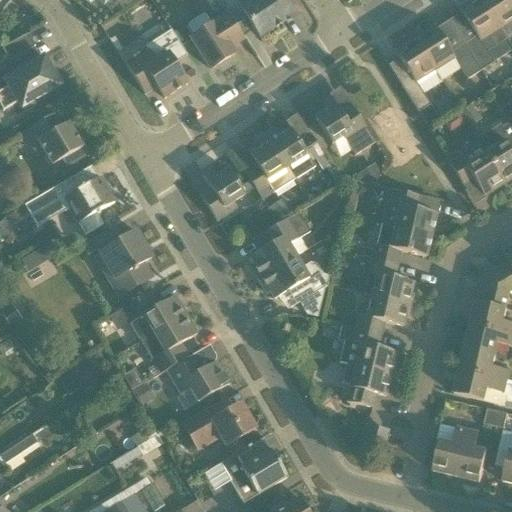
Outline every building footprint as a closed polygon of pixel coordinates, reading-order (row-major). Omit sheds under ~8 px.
[(0,0),(0,9),(5,4),(5,5),(9,0),(0,0)] [(234,0),(239,8),(259,39),(284,23),(278,15),(289,8),(284,0),(234,0)] [(499,31),(479,0),(477,0),(459,12),(475,37),(463,45),(463,44),(462,44),(480,72),(493,64),(486,53),(505,41),(499,31)] [(511,7),(507,0),(479,0),(499,31),(511,22),(511,7)] [(236,12),(229,16),(241,37),(248,33),(236,12)] [(229,16),(228,15),(211,26),(206,17),(202,16),(188,25),(188,28),(194,37),(190,39),(210,71),(234,55),(230,48),(243,40),(241,37),(229,16)] [(450,53),(436,30),(434,28),(414,40),(435,72),(454,59),(467,80),(480,72),(462,44),(462,45),(462,46),(450,53)] [(9,62),(11,61),(34,48),(27,35),(2,49),(9,62)] [(140,40),(118,54),(117,55),(144,96),(156,88),(164,100),(187,85),(167,55),(155,63),(140,40)] [(442,83),(435,72),(414,40),(394,53),(411,80),(400,87),(418,114),(430,106),(423,95),(442,83)] [(11,61),(9,62),(0,71),(0,109),(2,113),(29,97),(33,103),(58,87),(55,82),(59,80),(49,63),(46,65),(42,60),(18,74),(11,61)] [(354,157),(375,144),(350,105),(339,112),(330,99),(321,105),(326,113),(314,120),(331,146),(342,138),(354,157)] [(471,106),(459,114),(466,125),(478,117),(471,106)] [(54,115),(30,129),(52,167),(61,161),(65,169),(86,156),(67,124),(61,128),(54,115)] [(508,125),(477,144),(504,185),(511,179),(511,131),(509,127),(508,125)] [(274,130),(265,136),(293,180),(314,167),(311,162),(322,155),(309,135),(297,142),(290,131),(278,138),(274,130)] [(266,183),(273,194),(293,180),(265,136),(256,141),(261,149),(249,157),(257,168),(245,176),(250,183),(254,190),(266,183)] [(483,198),(504,185),(477,144),(476,143),(459,153),(462,157),(448,165),(463,188),(473,181),(483,198)] [(322,155),(314,160),(321,172),(325,169),(329,166),(322,155)] [(374,164),(358,175),(363,183),(376,186),(379,172),(374,164)] [(244,197),(239,190),(227,171),(216,178),(211,170),(201,176),(210,190),(199,197),(216,223),(236,210),(232,204),(244,197)] [(69,210),(77,225),(84,237),(102,226),(98,219),(100,212),(114,204),(100,179),(80,191),(72,179),(32,202),(40,216),(59,205),(64,213),(69,210)] [(386,203),(380,226),(430,237),(435,216),(415,211),(418,198),(393,192),(390,204),(386,203)] [(282,200),(266,210),(273,221),(289,211),(282,200)] [(260,237),(267,248),(249,259),(253,266),(250,268),(257,280),(295,258),(288,246),(309,234),(298,215),(260,237)] [(4,221),(0,223),(0,241),(12,234),(4,221)] [(380,226),(376,247),(374,247),(373,252),(371,260),(371,261),(397,266),(400,253),(425,259),(430,237),(380,226)] [(98,255),(93,258),(101,270),(102,273),(111,268),(126,294),(151,279),(143,264),(151,259),(141,241),(136,233),(123,240),(98,255)] [(90,242),(81,248),(85,255),(86,257),(96,252),(90,242)] [(81,248),(74,252),(78,259),(85,255),(81,248)] [(364,249),(362,258),(371,260),(373,252),(364,249)] [(295,288),(304,302),(324,289),(326,288),(329,278),(322,276),(316,266),(310,265),(301,269),(295,258),(257,280),(266,295),(269,294),(274,301),(277,299),(295,288)] [(362,296),(371,297),(409,306),(411,299),(409,299),(413,284),(393,279),(397,266),(371,261),(362,296)] [(490,271),(482,275),(510,295),(511,293),(511,268),(509,264),(492,274),(490,271)] [(506,311),(510,295),(482,275),(480,284),(484,285),(480,304),(506,311)] [(339,277),(333,276),(330,286),(341,289),(342,282),(339,277)] [(304,302),(299,304),(306,316),(317,320),(324,289),(304,302)] [(128,326),(139,344),(141,343),(185,317),(174,298),(157,308),(149,294),(122,310),(131,325),(128,326)] [(357,318),(354,330),(380,336),(383,324),(402,328),(406,313),(408,314),(409,306),(371,297),(366,318),(358,317),(357,318)] [(22,321),(6,300),(0,304),(0,315),(11,330),(22,321)] [(470,327),(511,336),(511,325),(504,323),(506,311),(480,304),(476,304),(470,327)] [(344,319),(342,328),(354,330),(357,318),(350,316),(344,319)] [(141,343),(160,376),(188,359),(180,346),(196,336),(185,317),(141,343)] [(339,364),(346,366),(393,376),(395,369),(392,369),(396,354),(377,349),(380,336),(354,330),(342,328),(341,327),(338,342),(344,343),(339,364)] [(498,345),(511,348),(511,336),(470,327),(465,350),(496,357),(498,345)] [(493,369),(496,357),(465,350),(459,373),(507,384),(509,373),(493,369)] [(194,360),(168,376),(180,397),(189,391),(197,405),(228,386),(215,363),(201,372),(194,360)] [(345,385),(350,386),(346,404),(371,410),(375,396),(386,398),(389,383),(391,384),(393,376),(346,366),(343,382),(345,385)] [(70,373),(58,380),(67,393),(78,385),(70,373)] [(454,396),(507,408),(509,396),(511,396),(511,385),(459,373),(454,396)] [(146,384),(133,392),(142,406),(154,399),(148,389),(146,384)] [(41,401),(37,404),(41,410),(45,407),(41,401)] [(330,401),(320,407),(328,419),(337,413),(330,401)] [(217,420),(210,409),(182,425),(197,452),(219,439),(225,448),(254,431),(240,406),(217,420)] [(488,410),(484,426),(486,426),(501,430),(501,429),(503,430),(507,416),(488,410)] [(148,443),(157,437),(150,426),(141,432),(147,442),(148,443)] [(367,427),(361,453),(380,458),(387,432),(367,427)] [(456,429),(452,445),(440,443),(433,473),(480,484),(487,454),(475,451),(478,434),(456,429)] [(141,432),(131,438),(137,448),(147,442),(141,432)] [(0,457),(0,459),(9,473),(24,463),(21,460),(39,448),(31,436),(0,457)] [(137,448),(137,449),(143,458),(162,445),(157,437),(148,443),(147,442),(137,448)] [(219,465),(243,505),(286,480),(272,457),(266,461),(260,460),(252,446),(219,465)] [(511,485),(511,453),(510,453),(502,483),(511,485)] [(35,488),(8,508),(10,511),(31,511),(45,502),(35,488)] [(145,511),(135,496),(121,506),(125,511),(145,511)] [(270,511),(304,511),(298,501),(285,509),(283,504),(270,511)]
